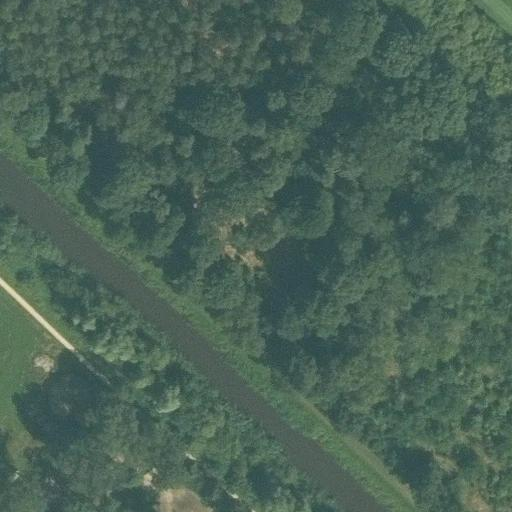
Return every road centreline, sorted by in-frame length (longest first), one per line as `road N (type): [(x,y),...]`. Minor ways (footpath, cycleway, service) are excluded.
road 1 (track): [(0,141),(402,511)]
road 2 (track): [(349,378),(511,207)]
road 3 (track): [(367,0),(511,158)]
